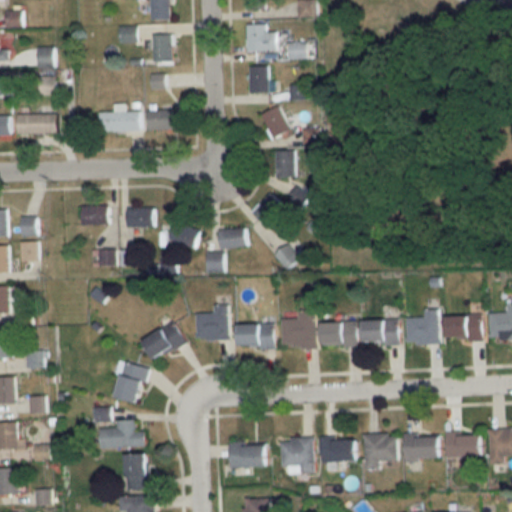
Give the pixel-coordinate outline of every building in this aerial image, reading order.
[(170,0),(151,0),(152,19),(171,19),(170,0)] [(247,0),(247,9),(268,9),(268,0),(247,0)] [(299,16),(317,16),(317,0),(299,0),(299,16)] [(7,27),(23,27),(23,11),(7,11),(7,27)] [(268,33),(268,25),(248,25),(248,51),(278,51),(278,33),(268,33)] [(173,65),(173,35),(155,35),(155,65),(173,65)] [(290,41),(290,58),(316,58),(316,41),(290,41)] [(40,67),(54,67),(54,48),(40,48),(40,67)] [(0,59),(10,60),(10,49),(0,49),(0,59)] [(270,91),(270,66),(251,66),(251,91),(270,91)] [(155,86),(166,86),(166,74),(155,74),(155,86)] [(57,94),(57,76),(35,76),(35,94),(57,94)] [(10,80),(0,79),(0,92),(10,93),(10,80)] [(292,86),(292,98),(306,98),(306,86),(292,86)] [(290,134),(285,107),(265,111),(271,138),(290,134)] [(176,110),(149,110),(149,129),(176,129),(176,110)] [(101,130),(142,130),(142,111),(101,111),(101,130)] [(59,114),(19,114),(19,133),(59,133),(59,114)] [(12,116),(0,115),(0,135),(12,135),(12,116)] [(304,128),(304,143),(320,143),(320,128),(304,128)] [(277,150),(277,176),(296,176),(296,150),(277,150)] [(308,195),(299,188),(292,197),(301,205),(308,195)] [(286,206),(271,192),(253,211),(267,225),(286,206)] [(82,206),(82,225),(109,225),(109,206),(82,206)] [(155,208),(128,208),(128,227),(155,227),(155,208)] [(0,209),(0,237),(9,238),(9,210),(0,209)] [(38,237),(38,217),(22,217),(22,237),(38,237)] [(172,239),(197,246),(202,229),(177,222),(172,239)] [(248,247),(247,228),(221,229),(221,248),(248,247)] [(39,261),(39,242),(23,242),(23,261),(39,261)] [(300,258),(289,245),(277,254),(289,268),(300,258)] [(0,272),(10,273),(10,247),(0,246),(0,272)] [(208,253),(208,272),(224,272),(224,253),(208,253)] [(10,286),(0,286),(0,312),(10,313),(10,286)] [(490,312),(490,338),(511,338),(511,304),(508,304),(508,312),(490,312)] [(230,305),(215,305),(215,313),(197,313),(197,339),(230,339),(230,305)] [(440,309),(425,310),(425,317),(407,317),(408,344),(440,343),(440,309)] [(299,319),(284,319),(284,348),(317,348),(317,310),(299,310),(299,319)] [(448,315),(449,340),(484,340),(484,315),(448,315)] [(365,320),(365,344),(400,344),(400,320),(365,320)] [(187,342),(176,322),(145,338),(156,359),(187,342)] [(359,322),(323,322),(323,345),(359,345),(359,322)] [(240,324),(240,349),(276,348),(276,323),(240,324)] [(0,331),(0,357),(13,357),(13,331),(0,331)] [(46,350),(29,350),(29,367),(46,367),(46,350)] [(141,402),(149,366),(123,361),(115,397),(141,402)] [(0,402),(16,402),(16,376),(0,376),(0,402)] [(117,427),(101,427),(102,447),(146,446),(146,431),(137,431),(137,419),(117,419),(117,427)] [(0,449),(25,449),(25,440),(19,440),(19,422),(0,421),(0,449)] [(511,455),(511,428),(490,428),(490,462),(507,462),(507,456),(511,455)] [(448,432),(448,457),(483,457),(483,432),(448,432)] [(442,460),(442,436),(419,436),(419,433),(405,433),(405,460),(442,460)] [(381,467),(381,460),(398,460),(398,434),(366,434),(366,467),(381,467)] [(284,438),(284,472),(316,472),(316,438),(284,438)] [(323,438),(323,461),(359,461),(359,438),(323,438)] [(231,467),(269,467),(269,443),(231,443),(231,467)] [(127,454),(128,490),(152,490),(151,453),(127,454)] [(19,468),(0,467),(0,494),(19,494),(19,468)] [(51,504),(51,491),(39,490),(38,503),(51,504)] [(154,511),(155,497),(122,497),(121,511),(154,511)] [(270,511),(271,498),(245,498),(244,511),(270,511)]
